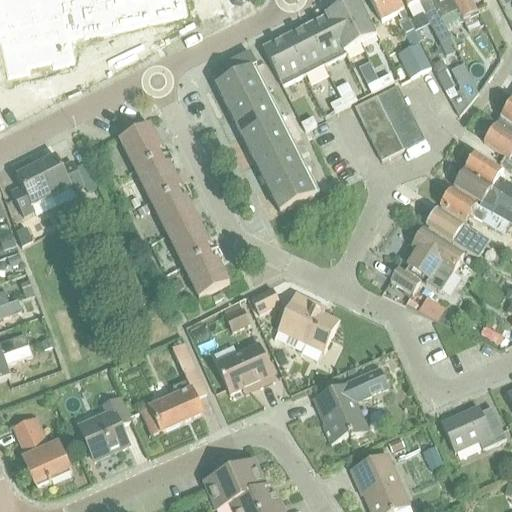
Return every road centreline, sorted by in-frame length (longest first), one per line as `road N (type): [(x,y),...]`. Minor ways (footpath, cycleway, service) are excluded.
road 1 (residential): [(71,511),(258,437),(281,448),(322,511)]
road 2 (residential): [(511,55),(445,144),(383,183),(336,286)]
road 3 (residential): [(336,286),(237,240),(155,83)]
road 4 (residential): [(511,361),(441,393),(427,387),(394,316),(336,286)]
road 5 (residential): [(0,152),(117,93),(155,83)]
road 6 (residential): [(155,83),(289,0)]
